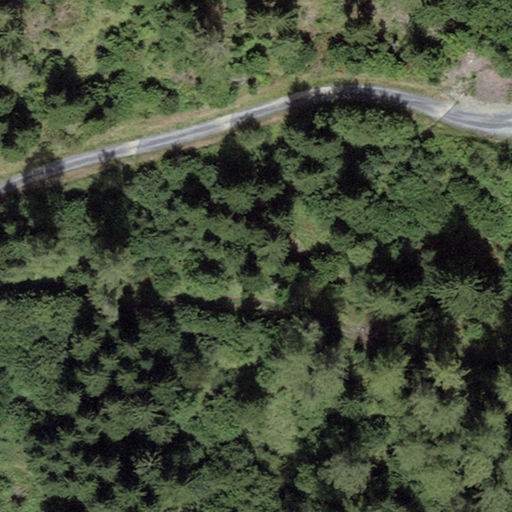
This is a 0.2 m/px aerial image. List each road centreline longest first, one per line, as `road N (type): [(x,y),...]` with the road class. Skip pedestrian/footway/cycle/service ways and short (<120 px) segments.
road 1 (track): [(511,108),(345,89),(0,201)]
road 2 (track): [(511,344),(476,342),(358,304),(262,305),(125,286),(0,281)]
